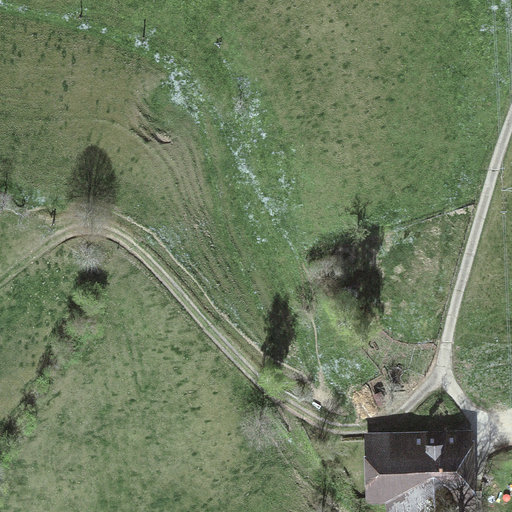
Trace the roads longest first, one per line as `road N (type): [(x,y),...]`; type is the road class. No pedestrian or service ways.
road 1 (track): [(0,283),(63,235),(80,228),(116,235),(303,414),(345,428),(377,424),(410,405),(442,352),(511,114)]
road 2 (track): [(377,424),(511,427)]
